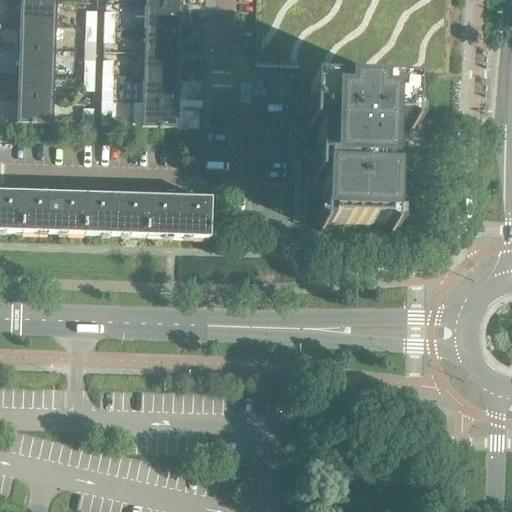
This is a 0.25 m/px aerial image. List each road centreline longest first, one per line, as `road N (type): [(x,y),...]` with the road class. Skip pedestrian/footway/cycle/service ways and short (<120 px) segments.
road 1 (tertiary): [(230,327),(0,319)]
road 2 (tertiary): [(230,327),(456,353)]
road 3 (tertiary): [(456,315),(230,327)]
road 4 (residential): [(246,193),(246,117),(222,105),(224,0)]
road 5 (residential): [(0,174),(201,178)]
road 6 (tertiary): [(511,148),(505,271)]
